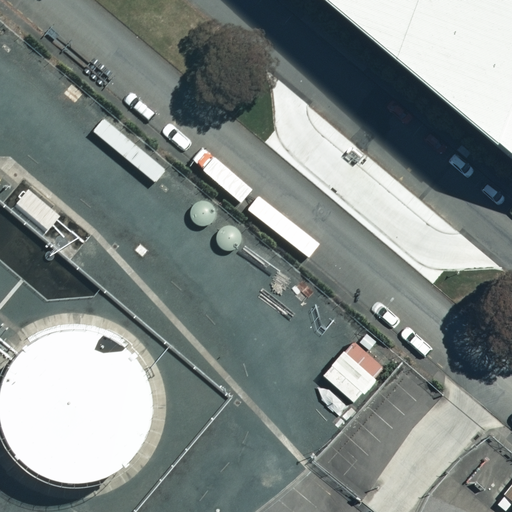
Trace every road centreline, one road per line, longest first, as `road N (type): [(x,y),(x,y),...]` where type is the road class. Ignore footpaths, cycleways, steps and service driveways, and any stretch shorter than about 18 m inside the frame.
road 1 (tertiary): [(511,383),(53,0)]
road 2 (tertiary): [(225,0),(511,244)]
